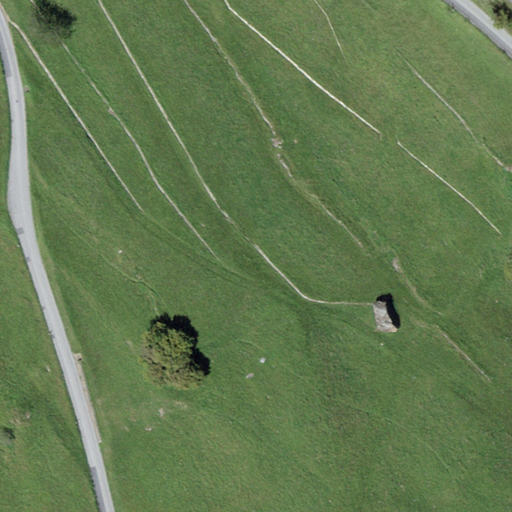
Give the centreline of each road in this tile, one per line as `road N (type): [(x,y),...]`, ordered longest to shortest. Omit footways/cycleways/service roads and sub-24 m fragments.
road 1 (track): [(375,511),(377,357),(358,322),(274,295),(168,241),(98,163),(6,31)]
road 2 (unclassified): [(0,7),(24,100),(31,236),(88,410),(110,511)]
road 3 (track): [(358,322),(412,352),(511,431)]
